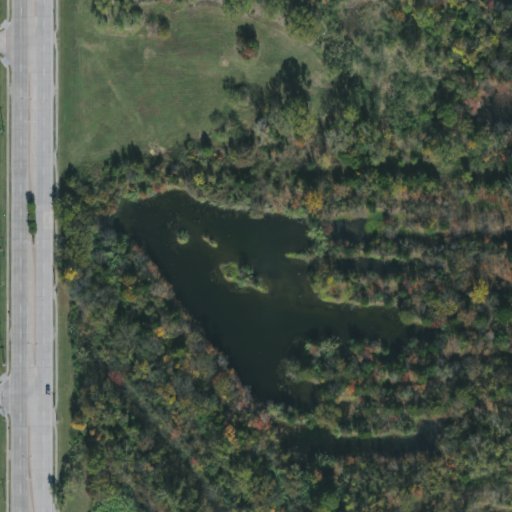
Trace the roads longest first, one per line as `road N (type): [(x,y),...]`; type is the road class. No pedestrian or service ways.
road 1 (primary): [(45,511),(43,0)]
road 2 (primary): [(19,44),(18,307)]
